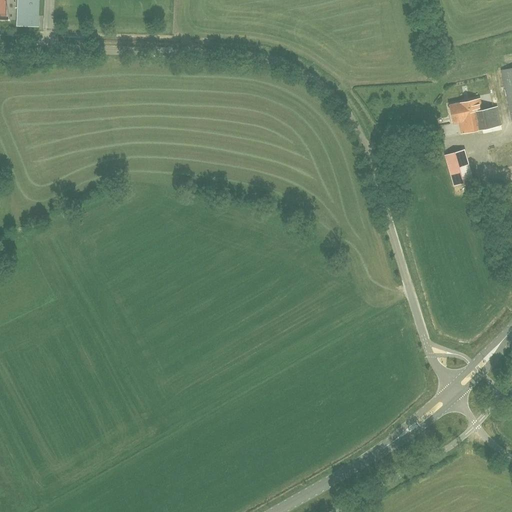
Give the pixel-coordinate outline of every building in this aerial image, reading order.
[(18,25),(36,25),(37,0),(24,0),(24,3),(24,11),(19,11),(19,18),(18,25)] [(511,68),(501,71),(511,123),(511,122),(511,68)] [(463,127),(498,117),(492,95),(476,100),(473,89),(464,92),(466,99),(456,102),(463,127)] [(397,130),(397,139),(433,139),(432,130),(397,130)] [(444,156),(453,185),(472,180),(464,150),(444,156)]
